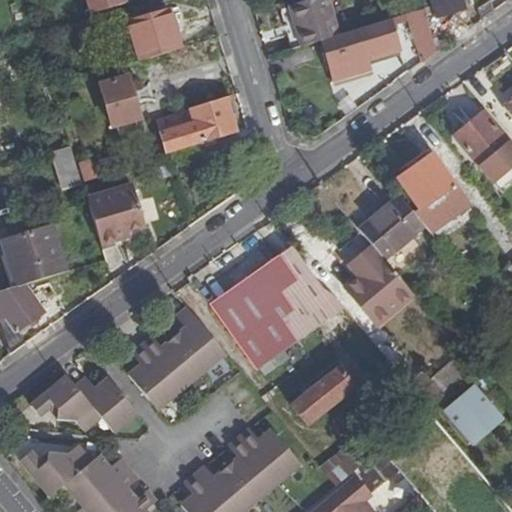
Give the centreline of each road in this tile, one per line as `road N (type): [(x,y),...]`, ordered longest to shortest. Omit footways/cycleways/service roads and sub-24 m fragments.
road 1 (tertiary): [(288,182),(0,385)]
road 2 (tertiary): [(511,21),(288,182)]
road 3 (unknown): [(79,329),(167,448),(180,447),(216,408)]
road 4 (residential): [(231,0),(288,182)]
